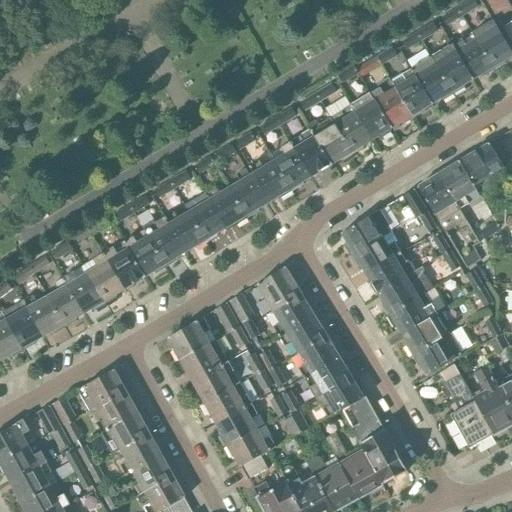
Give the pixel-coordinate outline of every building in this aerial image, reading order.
[(470,0),(457,8),(463,17),(478,8),(478,6),(473,0),(470,0)] [(447,27),(454,22),(448,13),(441,18),(447,27)] [(511,20),(511,21),(511,22),(502,29),(511,45),(511,20)] [(472,34),(476,40),(494,71),(505,65),(505,61),(511,56),(511,52),(493,21),(472,34)] [(417,33),(422,41),(438,31),(433,23),(417,33)] [(422,41),(417,33),(402,43),(407,51),(422,41)] [(494,71),(476,40),(465,46),(462,40),(452,46),(473,80),(482,75),(486,76),(494,71)] [(473,80),(452,46),(442,52),(446,58),(436,64),(455,95),(465,89),(466,85),(473,80)] [(376,56),(381,66),(397,56),(391,47),(376,56)] [(381,66),(376,56),(356,69),(362,78),(381,66)] [(455,95),(436,64),(424,71),(421,65),(412,70),(433,105),(440,100),(444,101),(455,95)] [(342,84),(358,74),(354,67),(337,76),(342,84)] [(433,105),(412,70),(401,76),(405,83),(395,88),(414,119),(424,113),(425,110),(433,105)] [(316,94),(321,102),(337,92),(332,84),(316,94)] [(414,119),(395,88),(384,95),(380,89),(372,94),(392,129),(402,123),(406,124),(414,119)] [(321,102),(316,94),(301,103),(306,111),(321,102)] [(392,129),(372,94),(351,107),(371,142),(379,137),(383,138),(391,133),(392,129)] [(371,142),(351,107),(341,112),(345,119),(334,125),(352,156),(363,150),(364,146),(371,142)] [(291,109),(276,118),(281,126),(296,116),(291,109)] [(352,156),(334,125),(327,114),(306,126),(309,132),(313,138),(322,151),(331,166),(339,161),(343,162),(352,156)] [(281,126),(276,118),(260,128),(265,135),(281,126)] [(242,149),(256,141),(251,132),(237,141),(242,149)] [(313,138),(309,132),(290,143),(311,178),(319,173),(323,174),(330,169),(331,166),(322,151),(313,138)] [(311,178),(290,143),(269,156),(291,193),(302,186),(303,182),(311,178)] [(221,162),(236,152),(232,144),(216,154),(221,162)] [(489,145),(460,163),(475,187),(504,169),(489,145)] [(200,174),(216,165),(211,156),(195,165),(200,174)] [(291,193),(269,156),(249,167),(270,202),(278,197),(282,198),(291,193)] [(477,191),(475,187),(460,163),(439,175),(460,209),(469,204),(465,198),(477,191)] [(224,182),(246,220),(258,213),(259,209),(268,203),(247,168),(224,182)] [(186,172),(171,182),(175,189),(191,179),(186,172)] [(460,209),(439,175),(419,187),(446,233),(467,221),(460,209)] [(175,189),(171,182),(155,191),(159,199),(175,189)] [(205,194),(225,230),(233,225),(237,225),(246,220),(224,182),(205,194)] [(415,219),(418,217),(427,212),(414,191),(402,197),(415,219)] [(185,206),(206,244),(217,237),(218,234),(225,230),(205,194),(185,206)] [(130,206),(135,214),(150,204),(145,196),(130,206)] [(135,214),(130,206),(114,215),(119,223),(135,214)] [(164,219),(185,254),(193,248),(197,250),(206,244),(185,206),(164,219)] [(351,256),(382,237),(391,232),(379,212),(342,234),(348,243),(345,247),(351,256)] [(427,212),(418,217),(428,233),(436,229),(427,212)] [(87,226),(92,234),(109,224),(104,216),(87,226)] [(144,231),(166,268),(177,262),(177,258),(185,254),(164,219),(144,231)] [(485,240),(501,230),(496,222),(480,232),(485,240)] [(92,234),(87,226),(70,236),(75,244),(92,234)] [(124,243),(145,278),(153,273),(156,274),(166,268),(144,231),(124,243)] [(443,256),(451,251),(442,235),(434,240),(443,256)] [(382,237),(351,256),(358,267),(362,267),(367,275),(400,255),(395,245),(389,249),(382,237)] [(58,260),(74,250),(69,242),(53,252),(58,260)] [(103,255),(124,290),(132,285),(136,286),(144,281),(145,278),(124,243),(103,255)] [(460,267),(451,251),(443,256),(452,272),(460,267)] [(468,269),(478,262),(473,253),(462,259),(468,269)] [(124,290),(103,255),(83,267),(87,273),(106,304),(117,298),(117,294),(124,290)] [(400,255),(367,275),(372,283),(370,287),(374,295),(379,294),(412,275),(412,274),(414,273),(414,268),(411,264),(407,262),(405,263),(400,255)] [(30,267),(35,275),(50,264),(45,257),(30,267)] [(35,275),(30,267),(15,277),(20,285),(35,275)] [(87,273),(83,267),(63,279),(75,298),(85,314),(92,310),(96,311),(106,304),(87,273)] [(256,286),(272,312),(302,294),(297,286),(295,285),(285,268),(256,286)] [(412,275),(379,294),(384,304),(382,308),(388,316),(418,298),(418,297),(431,289),(423,273),(425,271),(423,268),(412,275)] [(475,292),(484,286),(475,270),(466,276),(475,292)] [(75,298),(63,279),(42,292),(43,292),(65,329),(75,322),(76,319),(85,314),(75,298)] [(0,299),(12,290),(6,282),(0,287),(0,299)] [(494,302),(484,286),(475,292),(485,307),(494,302)] [(23,304),(44,339),(52,334),(54,335),(65,329),(43,292),(23,304)] [(302,294),(272,312),(279,324),(273,328),(279,337),(314,316),(308,307),(309,305),(302,294)] [(425,294),(418,298),(388,316),(394,328),(399,328),(403,335),(437,315),(425,294)] [(243,324),(251,319),(255,317),(242,295),(230,302),(243,324)] [(3,315),(25,351),(35,345),(36,343),(44,339),(23,304),(3,315)] [(228,333),(230,332),(239,326),(226,305),(215,311),(228,333)] [(25,351),(3,315),(2,313),(0,314),(0,356),(2,360),(11,355),(14,356),(25,351)] [(437,315),(403,335),(409,344),(406,348),(412,358),(443,339),(436,327),(443,323),(437,315)] [(314,316),(279,337),(284,347),(290,343),(297,354),(327,336),(321,326),(320,326),(314,316)] [(174,351),(179,362),(208,345),(202,333),(209,329),(203,318),(169,339),(175,349),(174,351)] [(251,319),(243,324),(252,339),(260,334),(251,319)] [(493,339),(502,334),(494,319),(485,323),(493,339)] [(249,342),(239,326),(230,332),(240,348),(249,342)] [(496,354),(510,347),(503,335),(489,342),(496,354)] [(327,336),(297,354),(304,367),(299,370),(304,380),(340,360),(333,348),(333,346),(327,336)] [(443,339),(412,358),(419,368),(423,368),(428,376),(462,356),(456,346),(450,350),(443,339)] [(208,345),(179,362),(186,373),(189,374),(193,380),(227,360),(223,353),(215,358),(208,345)] [(269,371),(277,367),(268,351),(260,355),(269,371)] [(256,375),(264,370),(255,354),(247,359),(256,375)] [(227,360),(193,380),(199,391),(198,394),(202,403),(239,382),(227,360)] [(340,360),(304,380),(310,390),(317,386),(323,397),(353,379),(346,367),(344,367),(340,360)] [(277,367),(269,371),(278,388),(286,384),(277,367)] [(474,400),(494,436),(498,434),(500,437),(510,432),(509,428),(511,426),(511,411),(500,389),(489,368),(475,375),(485,394),(474,400)] [(273,386),(264,370),(256,375),(264,391),(273,386)] [(91,413),(97,410),(126,393),(114,371),(78,391),(91,413)] [(494,436),(474,400),(461,376),(448,384),(458,402),(462,399),(467,408),(452,416),(470,449),(494,436)] [(353,379),(323,397),(317,400),(328,420),(342,412),(363,399),(357,389),(358,387),(353,379)] [(239,382),(202,403),(209,416),(213,416),(217,422),(251,403),(239,382)] [(511,383),(500,389),(511,411),(511,383)] [(292,412),(300,408),(291,391),(283,396),(292,412)] [(102,434),(137,413),(126,393),(97,410),(104,422),(97,425),(102,434)] [(278,416),(287,411),(279,396),(270,401),(278,416)] [(66,428),(74,423),(78,421),(65,398),(53,405),(66,428)] [(361,444),(384,485),(408,472),(366,398),(363,399),(342,412),(361,444)] [(251,403),(217,422),(223,434),(221,437),(227,447),(258,430),(252,419),(258,416),(251,403)] [(50,437),(53,435),(62,430),(49,407),(37,414),(50,437)] [(120,450),(149,433),(137,413),(102,434),(108,444),(114,441),(120,450)] [(293,417),(302,434),(310,430),(301,413),(293,417)] [(302,434),(293,417),(285,422),(294,438),(302,434)] [(0,463),(30,448),(23,435),(30,431),(24,421),(0,434),(0,463)] [(258,430),(227,447),(233,458),(237,459),(242,468),(242,467),(261,457),(276,448),(271,439),(265,442),(258,430)] [(83,439),(78,432),(70,436),(75,444),(83,439)] [(125,475),(161,455),(149,433),(120,450),(127,464),(121,467),(125,475)] [(336,458),(359,499),(384,485),(361,444),(346,452),(336,434),(326,440),(336,458)] [(78,451),(87,467),(96,462),(87,446),(78,451)] [(30,448),(0,463),(0,467),(3,474),(6,475),(12,484),(47,465),(42,455),(35,459),(30,448)] [(66,457),(75,473),(84,469),(75,452),(66,457)] [(145,494),(174,478),(161,455),(125,475),(131,486),(138,482),(145,494)] [(261,457),(242,467),(249,480),(268,470),(261,457)] [(316,477),(335,511),(359,499),(336,458),(324,465),(322,461),(310,467),(316,477)] [(96,462),(87,467),(96,483),(105,479),(96,462)] [(47,465),(12,484),(16,491),(15,494),(22,505),(58,485),(52,473),(47,465)] [(288,481),(304,511),(334,511),(335,511),(316,477),(303,485),(295,470),(289,468),(282,472),(288,481)] [(84,469),(75,473),(85,490),(93,485),(84,469)] [(162,511),(185,499),(174,478),(145,494),(151,505),(144,509),(145,511),(162,511)] [(304,511),(288,481),(268,493),(264,485),(253,490),(265,511),(304,511)] [(58,485),(22,505),(25,511),(60,511),(70,506),(65,496),(58,485)] [(112,511),(120,507),(111,490),(103,495),(112,511)]
